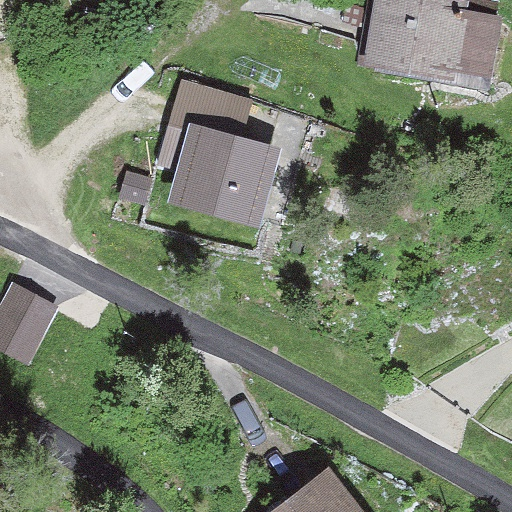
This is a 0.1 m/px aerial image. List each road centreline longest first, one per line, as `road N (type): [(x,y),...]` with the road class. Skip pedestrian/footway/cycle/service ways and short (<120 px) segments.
road 1 (residential): [(511,499),(27,241)]
road 2 (residential): [(0,413),(145,511)]
